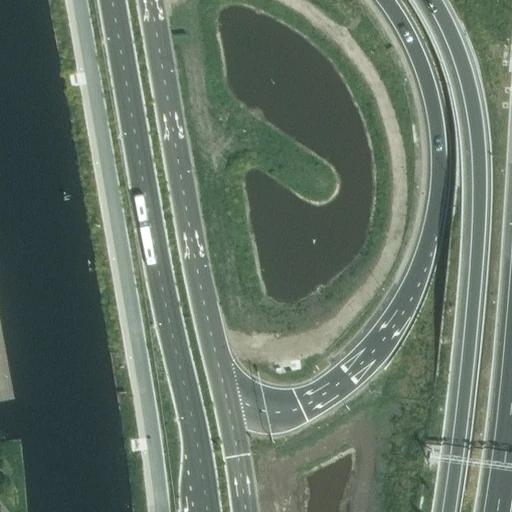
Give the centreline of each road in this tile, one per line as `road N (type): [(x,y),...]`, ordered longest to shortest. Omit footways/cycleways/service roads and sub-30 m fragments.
road 1 (trunk): [(385,0),(431,99),(439,162),(423,257),(393,317),(336,385),(268,420),(231,425)]
road 2 (trunk): [(432,0),(470,95),(480,159),(472,321),(447,511)]
road 3 (secondary): [(111,0),(206,511)]
road 4 (secondary): [(231,425),(150,0)]
road 5 (trunk): [(511,381),(495,511)]
